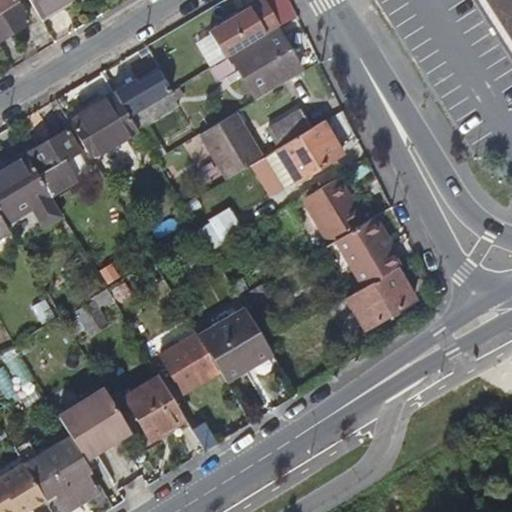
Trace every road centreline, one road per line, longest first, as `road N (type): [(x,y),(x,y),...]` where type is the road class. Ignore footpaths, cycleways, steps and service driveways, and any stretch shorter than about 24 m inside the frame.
road 1 (secondary): [(175,511),(344,404)]
road 2 (residential): [(0,102),(169,0)]
road 3 (residential): [(303,511),(365,474),(395,415),(405,366)]
road 4 (residential): [(383,106),(458,277)]
road 5 (residential): [(458,277),(458,312),(344,404)]
road 6 (residential): [(511,215),(450,174),(383,106)]
road 7 (secondary): [(405,366),(511,300)]
road 8 (residential): [(326,0),(383,106)]
